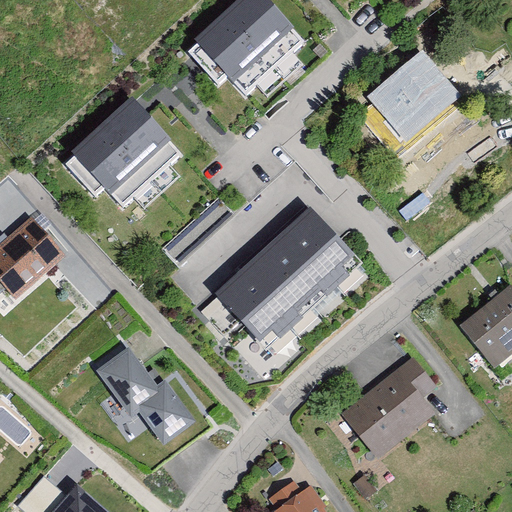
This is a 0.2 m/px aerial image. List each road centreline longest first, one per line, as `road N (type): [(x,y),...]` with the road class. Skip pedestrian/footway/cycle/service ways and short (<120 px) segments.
road 1 (residential): [(511,215),(417,287),(200,511)]
road 2 (unknown): [(322,172),(221,260)]
